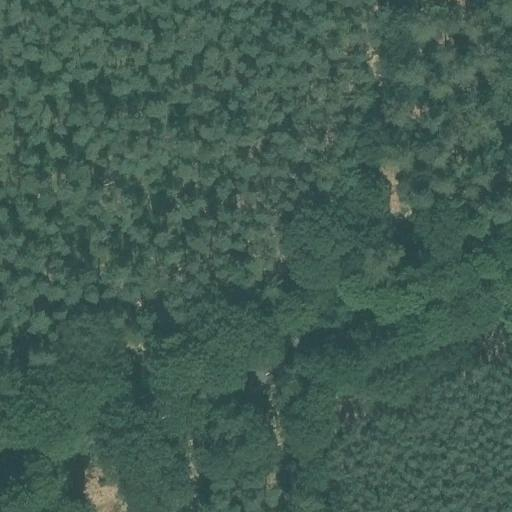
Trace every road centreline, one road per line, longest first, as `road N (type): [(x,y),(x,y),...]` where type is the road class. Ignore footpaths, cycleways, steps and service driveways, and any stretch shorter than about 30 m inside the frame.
road 1 (tertiary): [(0,474),(511,261)]
road 2 (track): [(67,511),(511,329)]
